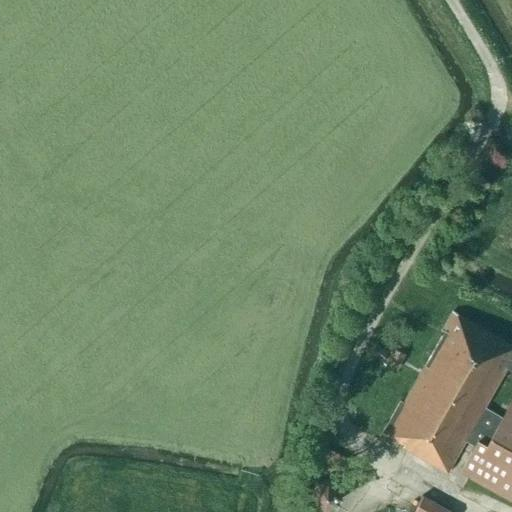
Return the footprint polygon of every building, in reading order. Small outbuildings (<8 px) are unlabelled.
[(465,441),(484,451),(469,477),(511,501),(511,401),(503,418),(484,407),(505,372),(506,372),(508,368),(511,369),(511,345),(452,312),(442,330),(444,331),(403,403),(400,401),(382,432),(404,444),(402,448),(447,474),(465,441)] [(375,344),(370,354),(384,361),(389,351),(375,344)] [(392,348),(384,363),(397,370),(405,354),(392,348)] [(309,465),(333,477),(345,458),(320,445),(309,465)] [(311,491),(313,501),(325,507),(334,504),(341,492),(338,482),(328,476),(315,480),(311,491)] [(452,511),(423,495),(413,511),(452,511)]
